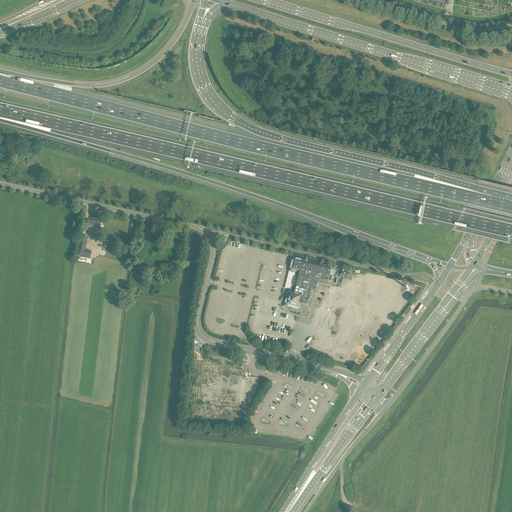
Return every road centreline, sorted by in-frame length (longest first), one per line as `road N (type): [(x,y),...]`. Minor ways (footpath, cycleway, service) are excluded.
road 1 (motorway): [(0,110),(511,231)]
road 2 (motorway): [(489,202),(0,80)]
road 3 (unclassified): [(363,387),(201,334),(213,253),(204,230),(0,183)]
road 4 (motorway): [(0,114),(426,257)]
road 5 (motorway): [(489,202),(475,187),(231,119),(209,98),(197,70),(201,23)]
road 6 (primary): [(231,3),(501,87)]
road 7 (primary): [(511,74),(267,0)]
road 8 (motorway): [(191,7),(165,51),(123,80),(92,86),(0,79)]
road 9 (unclassified): [(386,408),(472,290),(511,292)]
road 10 (primary): [(376,397),(475,263)]
road 11 (primary): [(363,387),(282,511)]
road 12 (primary): [(293,511),(376,397)]
road 13 (primary): [(439,282),(363,387)]
